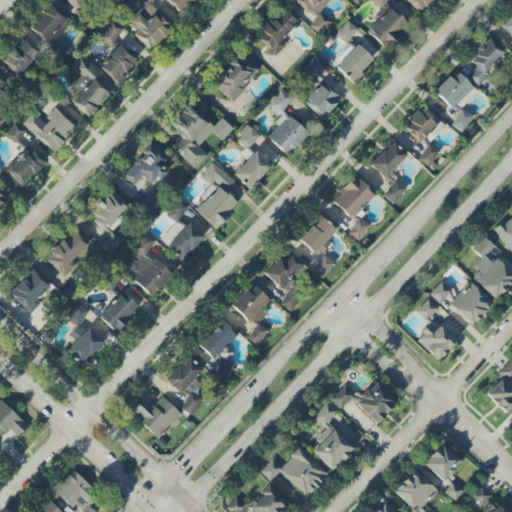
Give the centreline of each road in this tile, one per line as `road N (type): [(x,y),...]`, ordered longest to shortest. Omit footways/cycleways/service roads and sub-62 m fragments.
road 1 (residential): [(73,428),(477,0)]
road 2 (secondary): [(170,511),(511,156)]
road 3 (residential): [(0,260),(247,0)]
road 4 (residential): [(511,328),(339,511)]
road 5 (residential): [(334,301),(511,474)]
road 6 (secondary): [(166,477),(0,319)]
road 7 (secondary): [(511,114),(389,244)]
road 8 (secondary): [(334,301),(224,417)]
